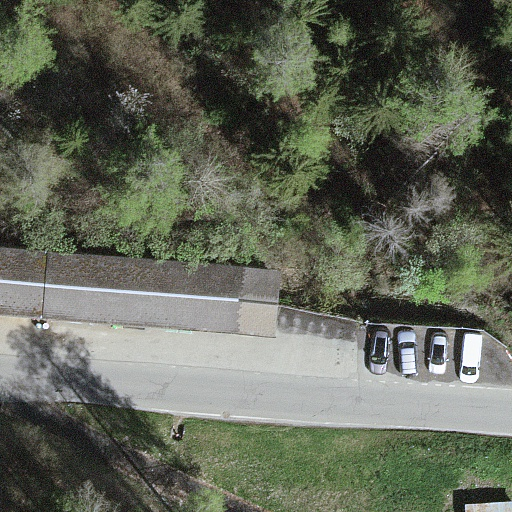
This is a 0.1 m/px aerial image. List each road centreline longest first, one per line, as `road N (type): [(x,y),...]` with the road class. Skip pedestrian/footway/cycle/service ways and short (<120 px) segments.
road 1 (residential): [(0,370),(511,417)]
road 2 (track): [(237,511),(19,398),(12,372)]
